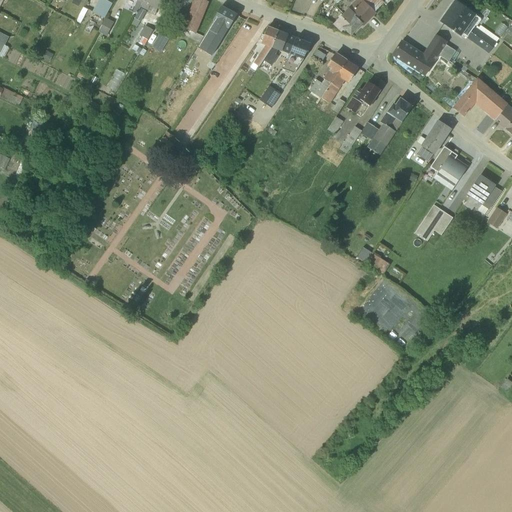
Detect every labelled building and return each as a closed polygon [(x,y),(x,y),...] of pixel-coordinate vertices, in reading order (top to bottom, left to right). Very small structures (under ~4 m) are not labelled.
[(104,19),(113,0),(97,0),(91,12),(104,19)] [(132,12),(136,14),(139,8),(142,0),(133,0),(136,1),(132,12)] [(159,10),(161,0),(142,0),(139,8),(147,11),(146,13),(153,16),(156,9),(159,10)] [(194,0),(182,28),(194,33),(208,2),(201,0),(194,0)] [(361,0),(355,0),(334,25),(340,31),(343,29),(350,36),(361,24),(362,25),(375,11),(361,0)] [(386,7),(391,0),(361,0),(375,11),(382,4),(386,7)] [(454,1),(439,22),(460,37),(461,36),(488,54),(493,47),(495,48),(497,45),(496,43),(499,39),(480,26),(478,28),(476,26),(481,19),(475,16),(476,16),(454,1)] [(228,29),(236,16),(220,7),(196,47),(211,57),(227,29),(228,29)] [(82,8),(75,21),(80,24),(87,10),(82,8)] [(140,22),(146,12),(139,9),(130,24),(136,28),(139,22),(140,22)] [(113,23),(105,19),(98,32),(106,37),(113,23)] [(152,31),(145,27),(139,35),(142,37),(139,42),(143,45),(152,31)] [(271,49),(277,32),(267,28),(260,44),(265,46),(253,63),(259,67),(263,61),(271,49)] [(263,61),(271,66),(278,56),(275,54),(277,50),(290,55),(295,39),(277,32),(271,49),(263,61)] [(0,43),(4,45),(5,45),(8,37),(0,33),(0,43)] [(168,39),(159,34),(151,48),(160,53),(168,39)] [(424,75),(446,42),(435,35),(422,55),(401,42),(392,55),(424,75)] [(290,55),(280,69),(294,74),(303,60),(304,60),(310,45),(310,44),(295,39),(290,55)] [(0,56),(2,58),(3,57),(4,57),(9,49),(8,48),(0,43),(0,56)] [(134,45),(132,50),(139,53),(141,49),(134,45)] [(448,62),(454,52),(444,45),(437,55),(448,62)] [(325,56),(316,50),(312,57),(321,62),(325,56)] [(321,99),(345,61),(335,54),(326,67),(330,69),(329,71),(328,71),(323,79),(323,80),(321,84),(315,80),(308,91),(321,99)] [(347,84),(357,68),(345,61),(321,99),(329,104),(343,82),(347,84)] [(494,121),(507,105),(476,78),(452,108),(463,118),(474,105),(494,121)] [(345,107),(355,114),(360,117),(367,106),(369,107),(380,91),(367,82),(361,90),(358,88),(345,107)] [(0,98),(18,106),(22,98),(3,88),(2,89),(0,87),(0,98)] [(379,156),(413,107),(399,98),(394,105),(392,104),(379,122),(382,124),(378,129),(367,122),(361,132),(356,138),(363,143),(367,138),(371,140),(367,147),(379,156)] [(339,100),(332,110),(337,114),(344,103),(339,100)] [(511,134),(511,109),(507,105),(494,121),(511,136),(511,134)] [(335,117),(327,130),(334,135),(343,122),(335,117)] [(433,154),(433,155),(449,130),(437,122),(421,147),(416,155),(427,162),(433,154)] [(356,138),(361,132),(354,127),(339,150),(346,154),(356,138)] [(453,152),(442,146),(428,167),(436,173),(433,179),(451,191),(459,180),(460,180),(469,166),(452,155),(453,152)] [(411,174),(409,181),(414,183),(417,177),(411,174)] [(477,211),(484,215),(487,210),(488,210),(501,192),(494,187),(495,185),(479,175),(465,195),(481,205),(477,211)] [(445,213),(433,206),(414,234),(426,241),(445,213)] [(506,214),(496,208),(486,223),(496,229),(506,214)] [(452,218),(445,213),(433,232),(440,236),(452,218)] [(359,257),(384,272),(390,263),(365,247),(359,257)]
